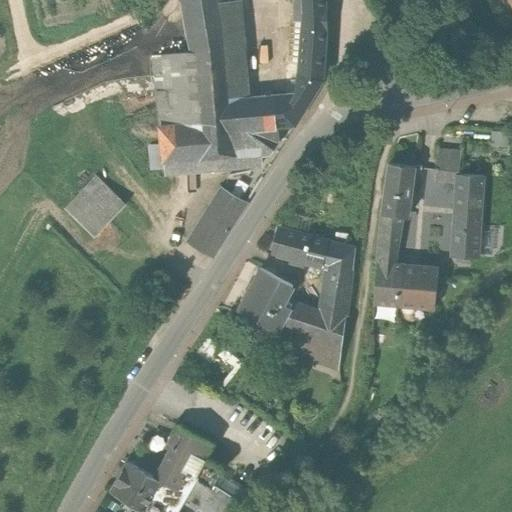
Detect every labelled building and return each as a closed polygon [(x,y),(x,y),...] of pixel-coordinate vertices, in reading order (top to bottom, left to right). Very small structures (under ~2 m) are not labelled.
[(179,0),(190,54),(152,57),(160,145),(148,146),(150,170),(163,169),(162,164),(269,154),(277,142),(276,127),(295,126),(315,92),(322,79),(327,18),(325,0),(179,0)] [(511,147),(511,131),(509,132),(489,132),(489,148),(511,147)] [(458,161),(436,160),(434,182),(456,184),(456,176),(458,176),(458,161)] [(415,167),(388,164),(380,212),(402,217),(407,217),(415,167)] [(229,175),(187,244),(212,258),(261,179),(248,171),(229,175)] [(481,177),(458,176),(456,176),(456,184),(451,262),(457,263),(458,257),(475,258),(477,230),(481,177)] [(95,177),(64,208),(95,237),(125,205),(95,177)] [(402,217),(380,212),(373,303),(433,309),(438,270),(393,265),(402,217)] [(293,302),(290,308),(279,328),(277,332),(276,331),(271,348),(288,354),(289,352),(339,367),(353,248),(278,230),(259,249),(325,266),(320,311),(293,302)] [(492,231),(477,230),(475,258),(490,259),(492,231)] [(292,286),(261,269),(238,312),(276,331),(277,332),(279,328),(290,308),(283,304),(292,286)] [(207,338),(188,363),(204,374),(216,357),(222,350),(207,338)] [(242,364),(222,350),(216,357),(230,368),(214,390),(221,394),(242,364)] [(175,440),(156,478),(126,461),(110,493),(143,511),(144,511),(242,511),(245,509),(211,488),(222,468),(205,459),(213,444),(182,427),(177,424),(170,437),(175,440)]
